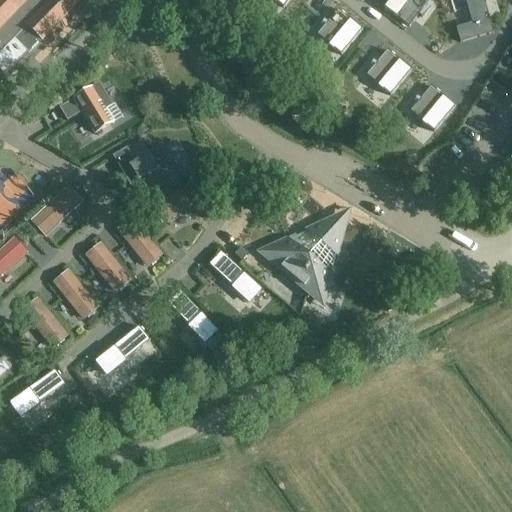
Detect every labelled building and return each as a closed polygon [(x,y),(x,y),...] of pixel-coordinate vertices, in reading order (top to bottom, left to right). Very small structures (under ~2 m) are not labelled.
[(0,0),(0,70),(6,77),(80,0),(0,0)] [(272,0),(283,9),(290,0),(272,0)] [(390,0),(383,9),(409,28),(429,2),(426,0),(390,0)] [(460,43),(493,34),(483,0),(466,0),(473,24),(456,29),(460,43)] [(341,56),(362,31),(338,11),(337,11),(316,36),(341,56)] [(366,77),(390,97),(411,72),(387,51),(366,77)] [(74,102),(60,110),(67,122),(82,113),(95,134),(110,125),(101,111),(111,105),(97,84),(73,99),(74,102)] [(455,108),(430,88),(409,113),(434,133),(455,108)] [(182,168),(198,163),(190,139),(174,144),(182,168)] [(127,149),(113,157),(131,188),(139,183),(147,197),(178,178),(160,149),(135,164),(127,149)] [(491,183),(490,193),(510,193),(511,184),(491,183)] [(193,185),(153,209),(155,213),(153,214),(158,221),(160,220),(162,224),(202,200),(193,185)] [(70,189),(33,222),(46,236),(60,223),(58,222),(59,218),(62,218),(73,208),(75,208),(81,202),(81,198),(76,193),(73,193),(70,189)] [(132,220),(119,231),(148,268),(151,265),(152,267),(159,261),(158,259),(161,257),(132,220)] [(266,252),(265,261),(317,304),(325,302),(344,229),(334,220),(266,252)] [(13,239),(0,251),(0,277),(9,269),(10,270),(27,254),(13,239)] [(100,247),(87,258),(116,294),(119,291),(121,293),(127,288),(126,286),(129,283),(100,247)] [(240,248),(234,255),(241,262),(248,255),(240,248)] [(221,253),(209,266),(232,287),(231,288),(239,296),(242,293),(251,301),(261,290),(221,253)] [(71,273),(57,283),(86,320),(90,317),(91,319),(98,313),(96,311),(100,309),(71,273)] [(180,291),(166,303),(188,326),(186,327),(194,336),(197,333),(205,342),(217,331),(180,291)] [(40,302),(27,312),(56,349),(59,346),(60,348),(67,342),(66,340),(69,338),(40,302)] [(138,328),(95,362),(105,374),(115,366),(117,369),(126,362),(125,361),(150,342),(138,328)] [(200,382),(211,375),(196,350),(185,357),(200,382)] [(147,366),(156,388),(165,385),(156,363),(147,366)] [(56,371),(11,403),(20,415),(30,408),(32,412),(42,405),(41,404),(66,386),(56,371)] [(119,419),(132,414),(116,372),(103,377),(119,419)] [(40,418),(29,422),(45,461),(56,457),(40,418)] [(93,429),(81,436),(88,448),(100,441),(93,429)] [(0,440),(0,475),(5,488),(20,482),(2,440),(0,440)]
